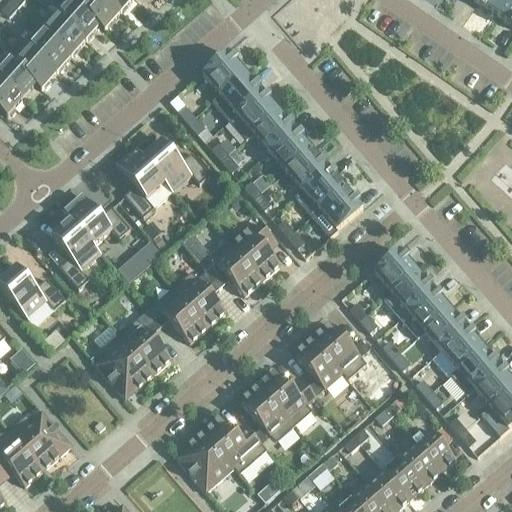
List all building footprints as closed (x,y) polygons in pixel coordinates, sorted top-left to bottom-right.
[(21,0),(14,0),(9,5),(17,12),(25,3),(21,0)] [(104,34),(120,16),(101,0),(83,0),(78,6),(73,1),(72,2),(100,28),(99,29),(104,34)] [(101,0),(120,16),(134,0),(133,0),(101,0)] [(498,20),(511,0),(480,0),(477,6),(498,20)] [(511,29),(511,0),(498,20),(511,29)] [(85,44),(99,29),(100,28),(72,2),(57,19),(85,44)] [(9,21),(17,12),(9,5),(1,14),(9,21)] [(71,60),(85,44),(57,19),(43,34),(38,30),(37,30),(71,60)] [(56,76),(71,60),(37,30),(23,47),(56,76)] [(56,76),(23,47),(19,43),(5,59),(36,88),(35,89),(41,94),(42,92),(56,76)] [(202,80),(220,100),(247,77),(236,65),(238,64),(234,60),(233,61),(229,57),(202,80)] [(23,103),(35,89),(36,88),(5,59),(3,58),(0,60),(0,83),(22,104),(23,103)] [(229,125),(263,96),(247,77),(220,100),(212,106),(229,125)] [(0,114),(7,121),(22,104),(0,83),(0,114)] [(279,115),(263,96),(229,125),(245,144),(279,115)] [(178,116),(188,128),(195,121),(185,110),(178,116)] [(296,134),(279,115),(245,144),(246,145),(253,139),(269,157),(296,134)] [(205,133),(195,121),(188,128),(198,139),(205,133)] [(285,176),(312,153),(296,134),(269,157),(285,176)] [(135,152),(134,152),(173,196),(191,180),(199,189),(210,179),(191,158),(180,167),(161,144),(143,160),(135,152)] [(211,154),(221,166),(228,159),(218,148),(211,154)] [(173,196),(134,152),(115,169),(135,191),(124,200),(143,222),(154,213),(146,204),(164,188),(172,197),(173,196)] [(295,201),(329,172),(312,153),(285,176),(301,195),(294,201),(295,201)] [(238,171),(228,159),(221,166),(231,177),(238,171)] [(345,191),(329,172),(295,201),(311,220),(345,191)] [(244,192),(254,204),(261,197),(251,186),(244,192)] [(338,235),(336,233),(362,211),(345,191),(311,220),(330,242),(338,235)] [(271,209),(261,197),(254,204),(264,215),(271,209)] [(81,199),(62,215),(100,259),(101,259),(93,250),(111,234),(119,243),(130,233),(111,212),(100,221),(81,199)] [(100,259),(62,215),(61,216),(69,224),(51,240),(70,263),(59,272),(78,294),(89,284),(82,276),(100,259)] [(284,224),(277,230),(287,242),(294,235),(284,224)] [(228,244),(227,245),(262,285),(280,269),(266,252),(275,245),(260,227),(233,250),(228,244)] [(304,247),(294,235),(287,242),(297,254),(304,247)] [(129,284),(164,257),(152,243),(118,270),(129,284)] [(262,285),(227,245),(209,261),(215,267),(206,275),(214,284),(223,276),(244,301),(262,285)] [(384,304),(418,275),(401,255),(374,278),(391,297),(383,304),(384,304)] [(54,315),(65,305),(46,283),(35,293),(16,270),(0,283),(0,291),(27,323),(46,306),(54,315)] [(205,292),(214,284),(206,275),(197,283),(191,276),(173,292),(208,332),(226,316),(205,292)] [(434,294),(418,275),(384,304),(400,323),(434,294)] [(208,332),(173,292),(155,308),(161,315),(152,322),(159,331),(168,324),(189,348),(208,332)] [(417,342),(451,313),(434,294),(400,323),(417,342)] [(349,314),(359,326),(367,319),(356,308),(349,314)] [(441,355),(467,332),(451,313),(417,342),(417,343),(425,337),(441,355)] [(377,331),(367,319),(359,326),(369,337),(377,331)] [(150,339),(159,331),(152,322),(142,330),(136,323),(118,339),(153,379),(171,364),(150,339)] [(331,328),(313,344),(348,384),(366,368),(360,362),(369,354),(361,345),(352,353),(331,328)] [(484,351),(467,332),(441,355),(457,374),(449,380),(450,380),(484,351)] [(153,379),(118,339),(100,355),(105,361),(95,370),(112,389),(113,388),(111,386),(120,378),(135,395),(153,379)] [(348,384),(313,344),(295,360),(316,384),(308,391),(301,384),(315,401),(324,393),(325,394),(342,379),(347,385),(348,384)] [(389,346),(382,352),(392,364),(399,358),(389,346)] [(23,374),(34,366),(23,351),(12,359),(23,374)] [(466,399),(500,370),(484,351),(450,380),(466,399)] [(410,369),(399,358),(392,364),(403,375),(410,369)] [(511,393),(511,383),(500,370),(466,399),(467,400),(474,394),(490,412),(511,393)] [(315,401),(301,384),(291,392),(277,375),(259,391),(294,431),(312,416),(307,410),(316,402),(315,401)] [(415,390),(425,402),(432,395),(422,384),(415,390)] [(16,388),(8,395),(15,404),(24,397),(16,388)] [(294,431),(259,391),(241,407),(262,431),(253,439),(260,448),(270,440),(275,447),(294,431)] [(511,427),(511,393),(490,412),(507,432),(511,427)] [(443,407),(432,395),(425,402),(435,414),(443,407)] [(391,422),(400,414),(393,406),(384,414),(391,422)] [(381,430),(391,422),(384,414),(375,422),(381,430)] [(71,450),(41,416),(31,425),(26,419),(8,435),(42,475),(71,450)] [(448,428),(458,440),(465,434),(455,422),(448,428)] [(260,448),(253,439),(246,432),(237,439),(222,423),(204,438),(239,478),(266,455),(260,448)] [(100,424),(94,430),(99,435),(105,430),(100,424)] [(360,448),(369,441),(362,433),(353,441),(360,448)] [(429,433),(412,448),(439,478),(455,464),(429,433)] [(476,445),(465,434),(458,440),(468,451),(476,445)] [(42,475),(8,435),(0,441),(0,480),(1,481),(10,474),(24,490),(42,475)] [(239,478),(204,438),(186,454),(201,471),(192,479),(190,477),(189,478),(205,497),(233,473),(238,479),(239,478)] [(351,456),(360,448),(353,441),(344,449),(351,456)] [(439,478),(412,448),(397,461),(424,491),(439,478)] [(338,467),(332,460),(322,468),(329,475),(338,467)] [(424,491),(397,461),(382,474),(409,505),(424,491)] [(320,483),(329,475),(322,468),(313,475),(320,483)] [(400,511),(409,505),(382,474),(366,487),(387,511),(400,511)] [(259,496),(267,505),(279,495),(271,485),(259,496)] [(298,502),(307,494),(301,486),(292,494),(298,502)] [(387,511),(366,487),(351,501),(360,511),(387,511)] [(289,510),(298,502),(292,494),(283,502),(289,510)] [(360,511),(351,501),(337,511),(335,511),(331,507),(330,508),(333,511),(360,511)]
